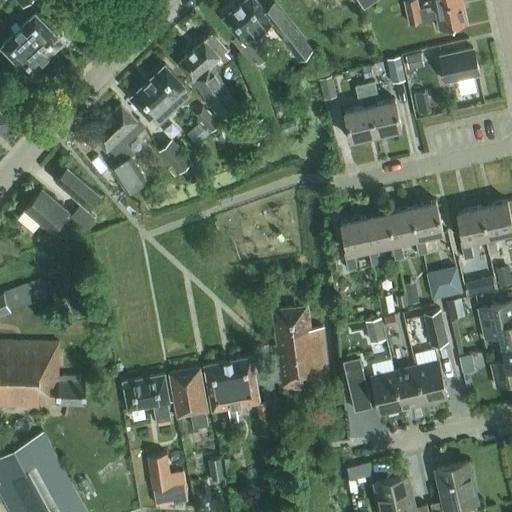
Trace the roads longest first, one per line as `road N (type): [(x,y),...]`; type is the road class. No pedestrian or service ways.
road 1 (tertiary): [(0,190),(50,128),(183,0)]
road 2 (residential): [(351,180),(511,146)]
road 3 (residential): [(371,449),(511,417)]
